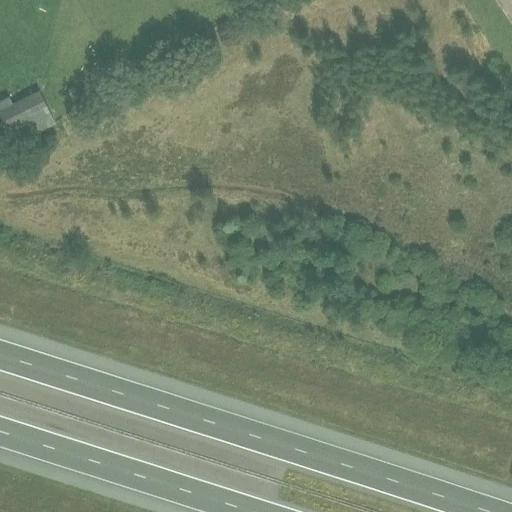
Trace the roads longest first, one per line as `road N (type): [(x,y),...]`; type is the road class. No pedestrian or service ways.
road 1 (motorway): [(488,511),(0,354)]
road 2 (motorway): [(0,432),(250,511)]
